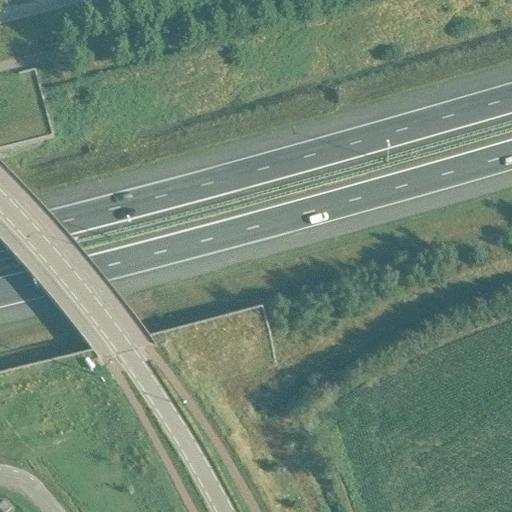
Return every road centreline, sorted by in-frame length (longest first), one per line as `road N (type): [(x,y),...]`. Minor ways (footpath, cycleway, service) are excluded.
road 1 (motorway): [(511,96),(0,237)]
road 2 (motorway): [(0,292),(511,153)]
road 3 (unclassified): [(220,511),(123,351),(0,203)]
